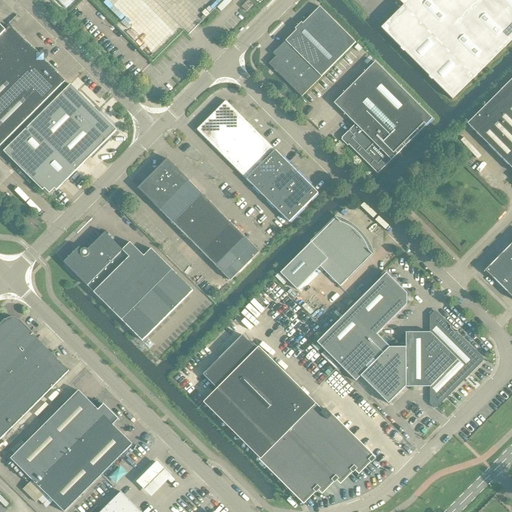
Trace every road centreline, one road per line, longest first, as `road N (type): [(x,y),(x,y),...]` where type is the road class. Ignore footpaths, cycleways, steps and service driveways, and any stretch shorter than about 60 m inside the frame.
road 1 (unclassified): [(511,351),(225,61)]
road 2 (unclassified): [(243,511),(10,276)]
road 3 (unclassified): [(345,511),(387,494),(511,368)]
road 4 (unclassified): [(10,276),(156,131)]
road 5 (unclassified): [(156,131),(27,0)]
